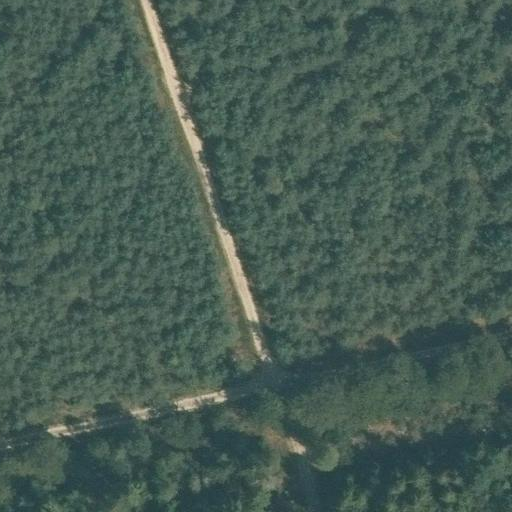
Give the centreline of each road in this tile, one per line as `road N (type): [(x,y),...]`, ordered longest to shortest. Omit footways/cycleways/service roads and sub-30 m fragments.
road 1 (track): [(277,383),(143,0)]
road 2 (track): [(277,383),(0,443)]
road 3 (track): [(511,335),(277,383)]
road 4 (track): [(316,511),(300,438),(277,383)]
